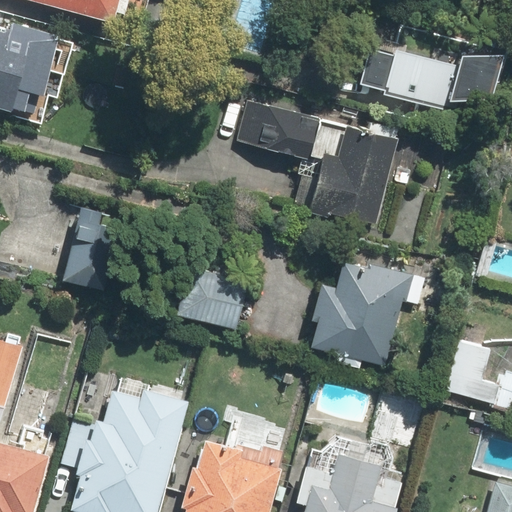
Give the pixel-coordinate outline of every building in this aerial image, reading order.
[(510,50),(384,19),(368,80),(447,100),(451,85),(498,96),(510,50)] [(47,30),(0,20),(0,87),(34,94),(47,30)] [(326,112),(253,91),(241,134),(324,157),(314,195),(384,215),(411,122),(330,99),(326,112)] [(83,207),(66,270),(116,284),(133,220),(83,207)] [(255,277),(221,273),(208,268),(194,314),(276,333),(310,288),(265,234),(255,277)] [(445,272),(348,253),(343,279),(325,276),(319,306),(328,308),(322,338),(345,342),(343,355),(368,360),(370,350),(393,354),(405,293),(439,300),(445,272)] [(25,340),(0,333),(0,511),(17,511),(19,503),(35,507),(52,443),(1,430),(25,340)] [(494,343),(467,334),(451,379),(511,400),(511,367),(508,366),(504,379),(484,372),(494,343)] [(153,511),(188,395),(151,384),(147,398),(111,387),(78,497),(128,511),(153,511)] [(272,511),(287,448),(206,430),(187,511),(272,511)] [(326,449),(312,446),(302,494),(313,497),(310,511),(395,511),(400,493),(389,491),(393,470),(382,468),(384,459),(368,456),(371,439),(330,431),(326,449)] [(511,511),(511,476),(502,473),(490,511),(511,511)]
